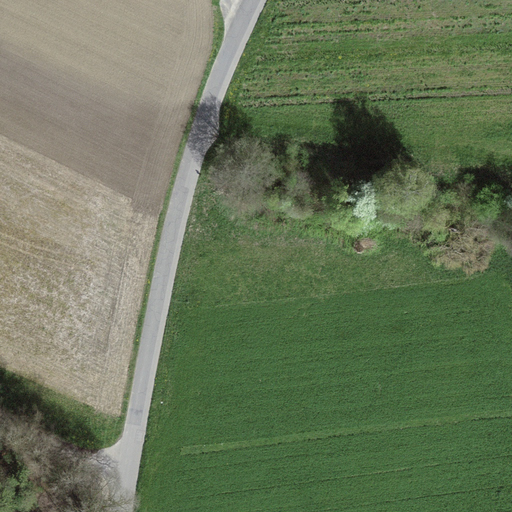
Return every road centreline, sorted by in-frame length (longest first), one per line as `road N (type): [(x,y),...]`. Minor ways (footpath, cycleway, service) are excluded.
road 1 (unclassified): [(147,468),(196,217),(271,0)]
road 2 (residential): [(0,401),(147,468)]
